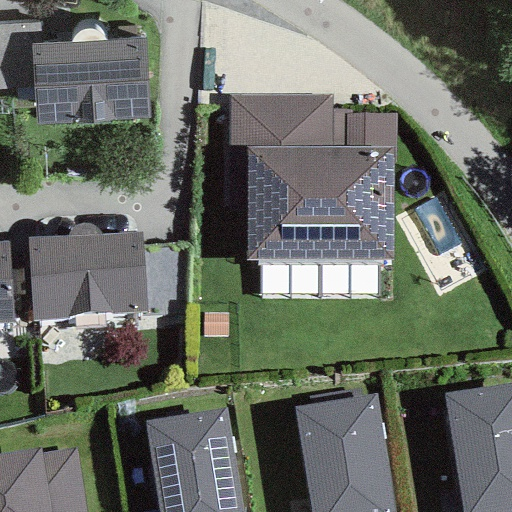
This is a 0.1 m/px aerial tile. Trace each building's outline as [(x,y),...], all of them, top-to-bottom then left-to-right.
[(144,29),(102,32),(102,30),(98,24),(93,21),(87,20),(80,21),(75,24),(72,29),(71,34),(30,37),(35,111),(149,103),(144,29)] [(331,106),(227,107),(228,222),(238,222),(238,251),(245,251),(246,283),(392,282),(391,170),(394,170),(394,124),(347,125),(347,118),(331,119),(331,106)] [(140,250),(98,253),(98,250),(94,245),(89,242),(83,240),(77,241),(71,245),(68,250),(67,255),(26,258),(31,332),(145,323),(140,250)] [(8,259),(0,259),(0,333),(14,333),(8,259)] [(511,511),(511,405),(442,417),(457,511),(511,511)] [(388,511),(373,419),(292,432),(304,511),(388,511)] [(236,511),(223,431),(142,445),(153,511),(236,511)] [(0,511),(83,511),(76,463),(0,475),(0,511)]
